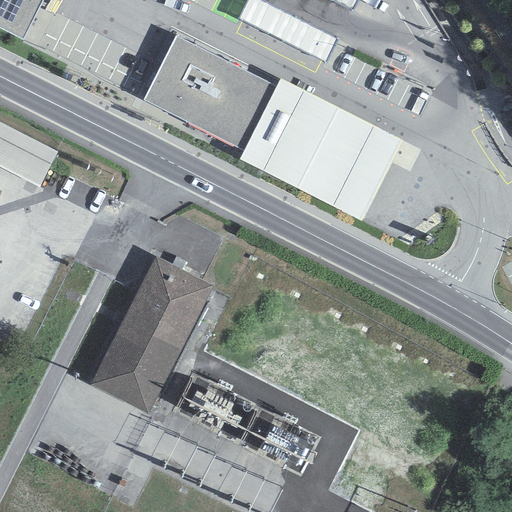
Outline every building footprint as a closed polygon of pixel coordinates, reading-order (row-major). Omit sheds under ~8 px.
[(44,0),(0,0),(0,29),(23,42),(44,0)] [(328,57),(340,33),(274,0),(249,0),(243,15),(328,57)] [(280,91),(176,38),(144,102),(247,155),(280,91)] [(280,91),(247,155),(243,164),(362,222),(401,140),(284,83),(280,91)] [(0,133),(0,173),(40,194),(57,163),(0,133)] [(210,278),(158,253),(94,384),(147,409),(210,278)]
